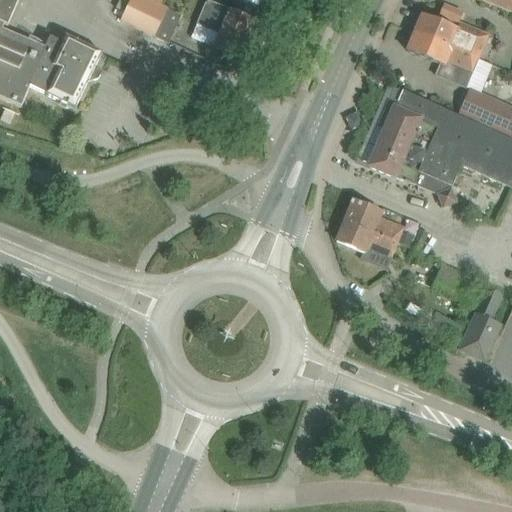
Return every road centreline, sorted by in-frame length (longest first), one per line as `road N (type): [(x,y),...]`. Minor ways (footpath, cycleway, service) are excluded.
road 1 (residential): [(492,511),(365,489),(279,498),(180,488)]
road 2 (unclassified): [(276,197),(208,156),(146,160),(77,183),(0,162)]
road 3 (residential): [(490,388),(351,302),(328,280),(293,212)]
road 4 (primary): [(176,300),(0,230)]
road 5 (primary): [(276,383),(409,423),(453,425)]
road 6 (primary): [(453,425),(416,397),(293,340)]
road 7 (primary): [(0,259),(163,334)]
road 8 (unclassified): [(0,321),(54,416),(84,446)]
road 9 (secondary): [(313,130),(370,0)]
